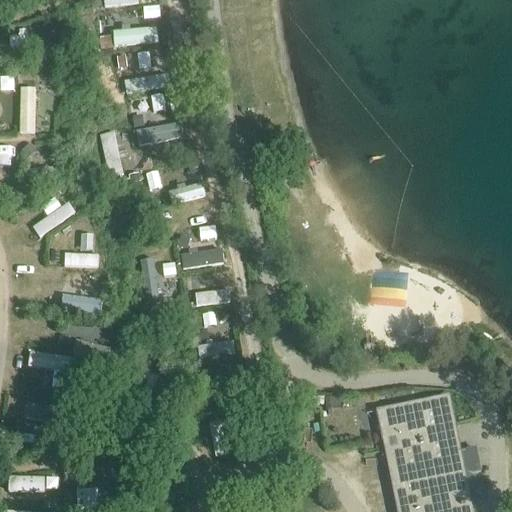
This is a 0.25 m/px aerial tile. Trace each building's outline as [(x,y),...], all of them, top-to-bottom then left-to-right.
[(144,7),(145,20),(161,18),(160,6),(144,7)] [(114,30),(115,46),(159,44),(159,28),(114,30)] [(38,48),(38,35),(11,34),(10,47),(38,48)] [(51,97),(51,79),(38,79),(38,96),(51,97)] [(20,89),(19,134),(35,134),(36,89),(20,89)] [(148,144),(184,140),(182,125),(146,129),(148,144)] [(110,178),(124,175),(115,132),(101,135),(110,178)] [(30,146),(22,152),(28,159),(35,153),(30,146)] [(131,185),(139,183),(138,176),(130,178),(131,185)] [(203,183),(169,191),(172,204),(206,196),(203,183)] [(70,196),(63,187),(57,191),(64,200),(70,196)] [(77,217),(70,203),(60,208),(56,199),(42,206),(48,218),(33,225),(38,235),(77,217)] [(216,227),(199,228),(200,241),(216,240),(216,227)] [(81,235),(81,251),(93,250),(93,235),(81,235)] [(177,246),(185,251),(190,243),(181,238),(177,246)] [(182,253),(182,269),(224,267),(223,251),(182,253)] [(64,267),(98,268),(99,254),(65,254),(64,267)] [(150,302),(160,300),(157,277),(147,279),(150,302)] [(103,300),(104,288),(87,288),(86,300),(103,300)] [(195,293),(195,306),(231,304),(230,291),(195,293)] [(74,303),(65,302),(64,312),(72,313),(74,303)] [(210,341),(208,330),(199,332),(200,343),(210,341)] [(61,337),(59,348),(70,350),(72,339),(61,337)] [(72,353),(105,363),(109,350),(76,339),(72,353)] [(200,358),(235,355),(234,343),(199,346),(200,358)] [(53,387),(68,388),(70,356),(26,353),(25,368),(54,370),(53,387)] [(206,420),(245,412),(237,372),(198,380),(206,420)] [(317,399),(309,398),(307,406),(317,407),(317,406),(323,407),(325,399),(317,398),(317,399)] [(341,411),(340,398),(325,400),(326,412),(341,411)] [(469,506),(447,399),(379,412),(385,441),(396,439),(399,449),(387,452),(393,480),(402,479),(407,502),(398,504),(399,511),(458,511),(457,508),(469,506)] [(25,405),(25,421),(51,421),(51,405),(25,405)] [(229,421),(232,432),(247,428),(244,417),(229,421)] [(211,423),(215,457),(227,456),(223,421),(211,423)] [(190,463),(179,482),(187,487),(197,468),(190,463)] [(45,493),(45,478),(9,477),(9,493),(45,493)] [(78,511),(98,511),(97,489),(77,490),(78,511)]
